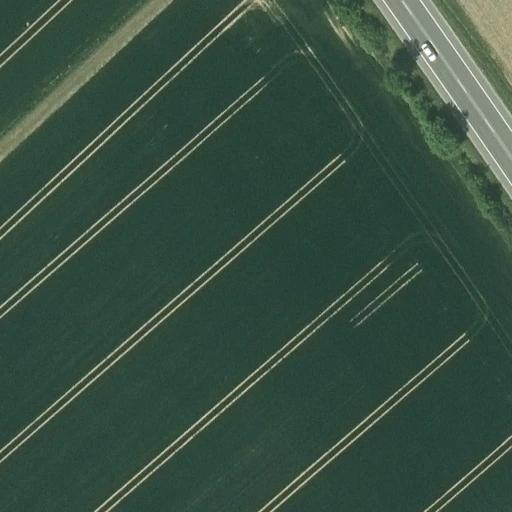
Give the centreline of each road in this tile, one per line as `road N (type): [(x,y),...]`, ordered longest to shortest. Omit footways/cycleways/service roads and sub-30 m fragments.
road 1 (track): [(163,0),(0,151)]
road 2 (primary): [(511,149),(405,0)]
